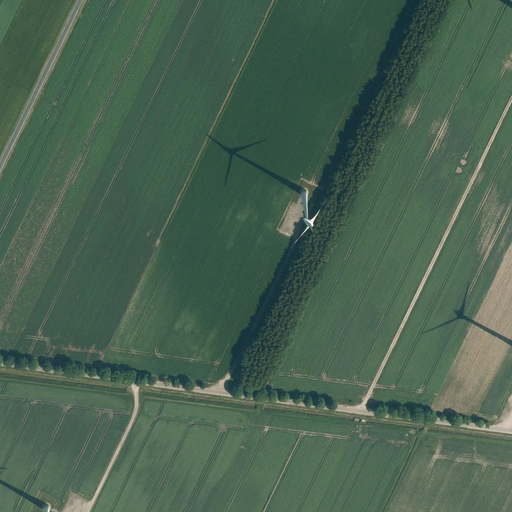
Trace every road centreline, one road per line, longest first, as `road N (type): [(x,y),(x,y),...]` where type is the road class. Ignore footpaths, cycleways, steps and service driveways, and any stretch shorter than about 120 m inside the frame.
road 1 (unclassified): [(0,363),(511,430)]
road 2 (track): [(360,409),(511,95)]
road 3 (track): [(310,207),(217,390)]
road 4 (tertiary): [(81,0),(0,168)]
road 5 (track): [(132,379),(135,409),(89,511)]
